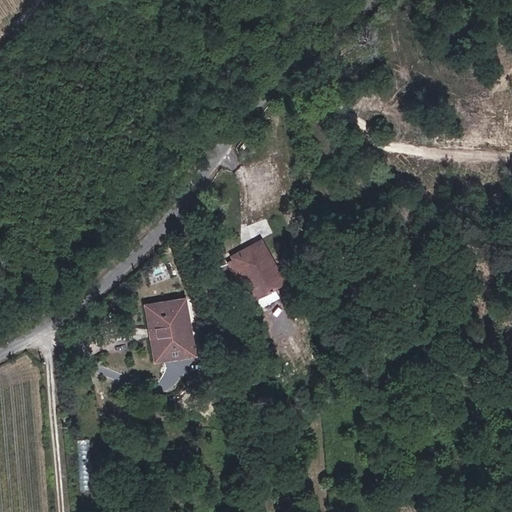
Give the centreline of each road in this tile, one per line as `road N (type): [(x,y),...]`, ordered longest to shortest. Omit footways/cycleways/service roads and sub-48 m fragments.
road 1 (unclassified): [(0,362),(111,292),(317,56),(386,0)]
road 2 (unknown): [(56,511),(40,337)]
